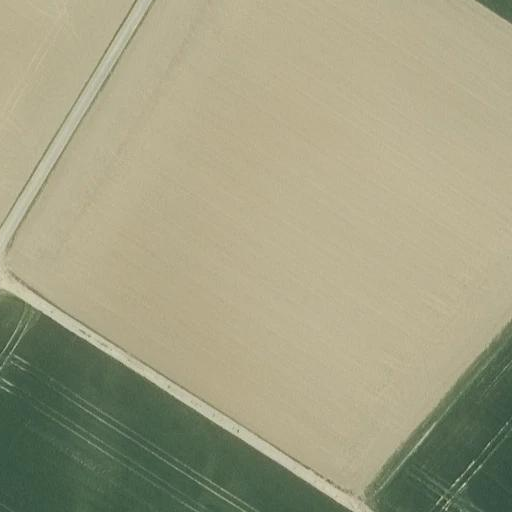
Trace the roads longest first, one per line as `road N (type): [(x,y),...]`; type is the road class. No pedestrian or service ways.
road 1 (track): [(361,511),(0,278)]
road 2 (track): [(0,241),(144,0)]
road 3 (track): [(511,327),(352,506)]
